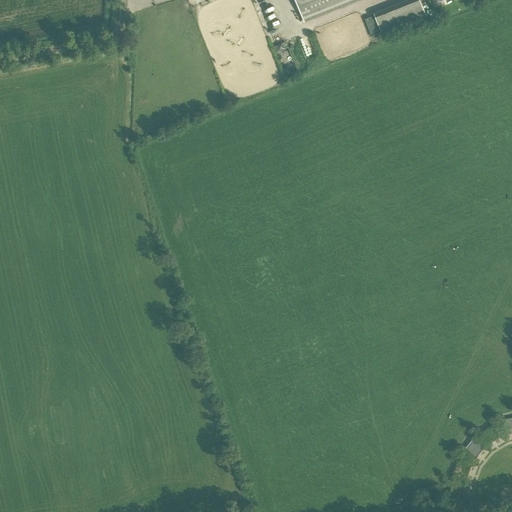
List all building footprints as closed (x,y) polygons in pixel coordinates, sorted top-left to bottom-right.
[(295,0),(300,12),(304,22),(358,0),(295,0)] [(426,17),(419,0),(408,0),(374,13),(382,34),(426,17)] [(302,48),(310,46),(306,31),(299,33),(302,48)] [(284,69),(287,75),(292,73),(289,66),(284,69)] [(483,433),(490,444),(500,437),(493,426),(483,433)] [(466,451),(476,459),(483,450),(473,441),(466,451)] [(455,473),(467,478),(471,466),(459,462),(455,473)] [(466,486),(453,486),(452,498),(465,498),(466,486)]
